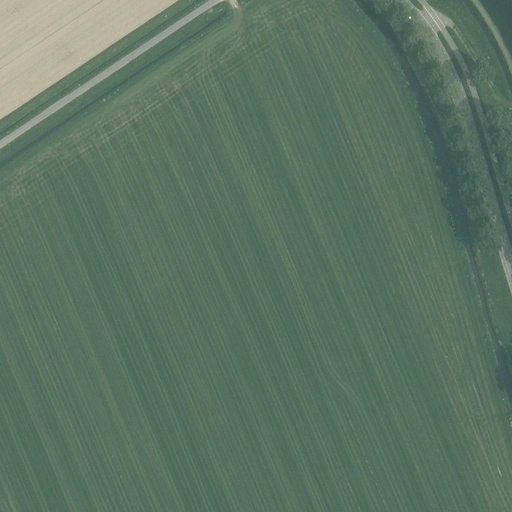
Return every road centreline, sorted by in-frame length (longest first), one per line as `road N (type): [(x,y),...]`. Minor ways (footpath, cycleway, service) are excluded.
road 1 (secondary): [(511,276),(450,73),(398,0)]
road 2 (unclassified): [(0,147),(219,0)]
